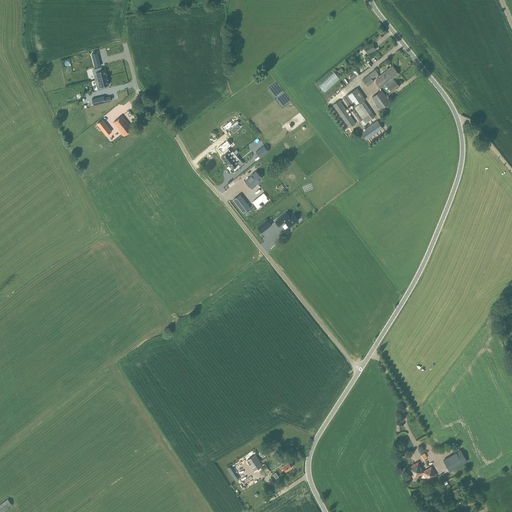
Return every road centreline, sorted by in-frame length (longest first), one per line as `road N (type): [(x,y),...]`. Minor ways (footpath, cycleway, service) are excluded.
road 1 (tertiary): [(358,371),(428,254),(462,157),(453,109),(370,0)]
road 2 (unclassified): [(358,371),(163,114)]
road 3 (tertiary): [(324,511),(308,475),(310,450),(358,371)]
